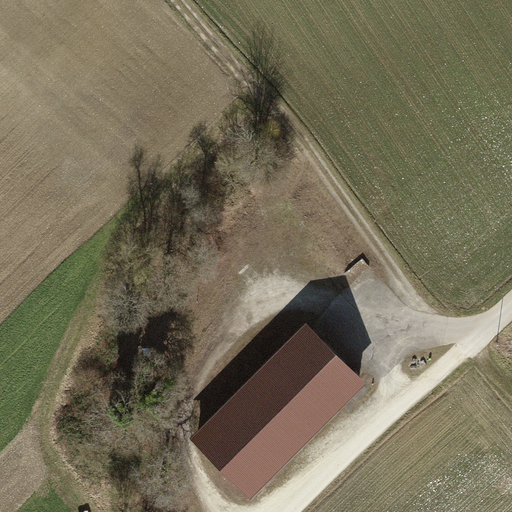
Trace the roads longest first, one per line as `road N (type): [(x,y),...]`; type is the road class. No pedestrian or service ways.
road 1 (track): [(436,332),(370,236),(175,0)]
road 2 (track): [(222,511),(186,437),(192,386),(231,327),(283,305),(324,305)]
road 3 (track): [(294,511),(475,336)]
